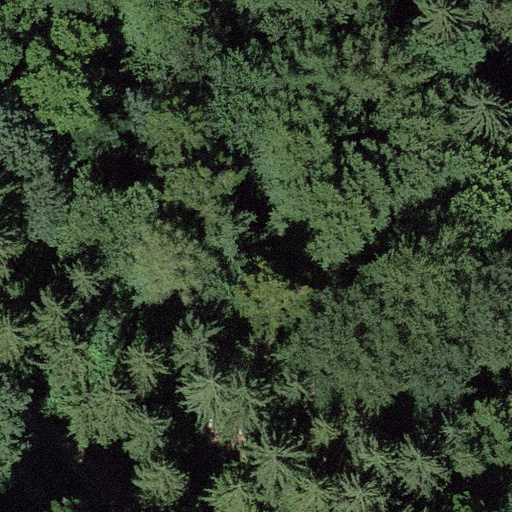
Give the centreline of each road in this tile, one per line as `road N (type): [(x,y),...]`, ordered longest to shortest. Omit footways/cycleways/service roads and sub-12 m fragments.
road 1 (track): [(143,0),(511,216)]
road 2 (track): [(0,403),(127,511)]
